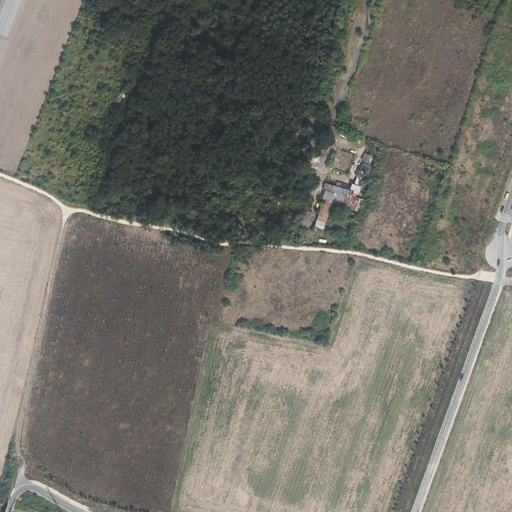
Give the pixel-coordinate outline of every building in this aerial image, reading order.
[(374,156),(365,153),(362,161),(371,164),(374,156)] [(347,189),(325,183),(323,189),(326,190),(315,227),(324,230),(335,192),(346,196),(347,189)] [(362,186),(352,183),(351,189),(354,190),(353,195),(357,197),(358,191),(360,192),(362,186)] [(359,201),(346,197),(342,207),(355,211),(359,201)] [(313,213),(305,211),(301,227),(308,229),(313,213)]
